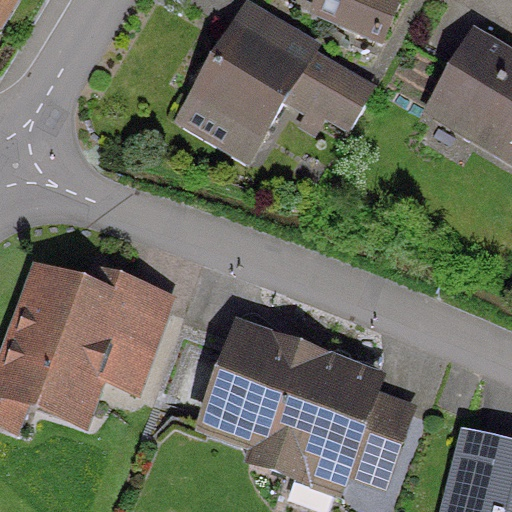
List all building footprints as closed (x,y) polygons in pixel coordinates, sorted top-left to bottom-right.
[(343,0),(333,25),(375,43),(393,0),(343,0)] [(297,74),(228,33),(187,101),(256,142),(297,74)] [(511,65),(474,43),(430,118),(511,166),(511,65)] [(345,131),(346,131),(366,97),(327,74),(317,91),(330,99),(320,116),(345,131)] [(117,308),(34,278),(0,371),(0,390),(78,422),(95,375),(133,389),(160,313),(121,299),(117,308)] [(337,481),(342,467),(379,481),(403,415),(366,401),(371,387),(234,337),(199,431),(255,452),(250,466),(294,482),(304,453),(339,466),(334,480),(337,481)] [(511,511),(511,458),(462,446),(445,511),(511,511)]
